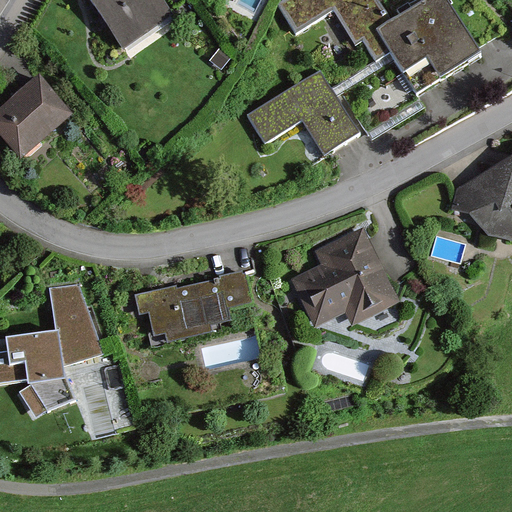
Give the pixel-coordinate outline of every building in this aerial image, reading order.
[(162,0),(93,0),(90,2),(128,58),(179,24),(162,0)] [(369,0),(285,0),(301,25),(330,6),(371,70),(397,54),(420,91),(484,50),(451,0),(439,0),(390,32),(369,0)] [(319,76),(249,118),(265,143),(299,122),(326,165),(361,143),(319,76)] [(39,79),(0,112),(0,136),(22,163),(73,119),(39,79)] [(511,164),(457,191),(482,235),(511,242),(511,164)] [(319,269),(293,281),(314,324),(347,309),(353,322),(398,301),(363,230),(312,254),(319,269)] [(178,287),(141,295),(152,347),(223,332),(220,317),(248,311),(241,274),(220,279),(220,281),(179,289),(178,287)] [(0,390),(19,388),(39,415),(83,400),(69,383),(67,369),(109,359),(78,285),(47,292),(64,337),(0,344),(0,390)]
